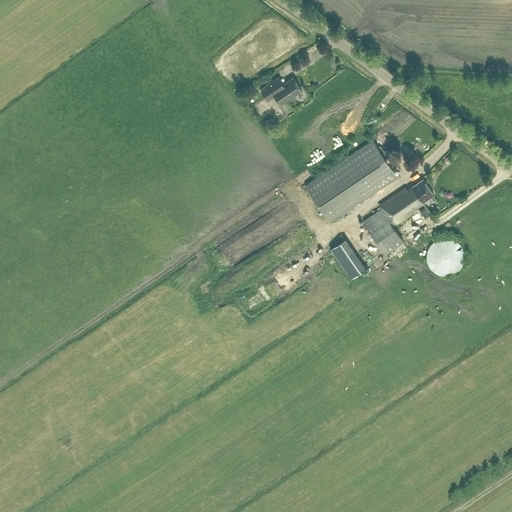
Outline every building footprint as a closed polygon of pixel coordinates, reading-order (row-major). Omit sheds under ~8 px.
[(278,76),(260,88),(267,99),(274,94),(280,104),(301,89),(292,76),(282,83),(278,76)] [(329,220),(397,175),(373,138),(305,183),(329,220)] [(431,213),(424,202),(423,200),(433,193),(423,178),(407,189),(405,187),(379,204),(381,207),(362,220),(385,253),(404,240),(393,225),(418,208),(424,217),(431,213)] [(349,270),(369,257),(355,238),(352,240),(345,230),(329,241),(349,270)] [(464,258),(464,255),(464,252),(463,249),(462,246),(460,243),(458,241),(455,239),(452,237),(449,237),(445,236),(442,237),(439,237),(436,239),(433,241),(431,243),(429,246),(428,249),(427,252),(426,255),(427,258),(427,261),(429,264),(430,267),(432,269),(435,271),(438,272),(441,274),(444,274),(447,274),(450,274),(453,272),(456,271),(458,269),(460,267),(462,264),(463,261),(464,258)] [(271,245),(260,255),(265,262),(277,252),(271,245)] [(251,276),(261,268),(253,257),(243,264),(251,276)]
